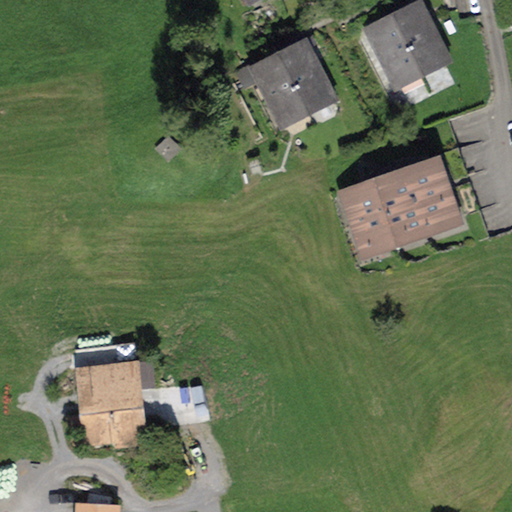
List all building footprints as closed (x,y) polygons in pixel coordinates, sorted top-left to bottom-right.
[(397,23),(419,68),(441,57),(416,6),(404,12),(407,18),(397,23)] [(419,68),(397,23),(386,29),(383,23),(372,29),(397,79),(419,68)] [(292,57),(282,63),(305,107),(327,96),(302,45),(289,51),(292,57)] [(283,118),(305,107),(282,63),(272,68),(269,62),(257,68),(255,65),(240,72),(247,86),(262,79),(283,118)] [(434,167),(350,196),(368,248),(452,219),(434,167)] [(72,417),(75,445),(90,444),(90,438),(116,435),(117,445),(138,443),(132,378),(139,377),(138,365),(77,370),(81,416),(72,417)]
